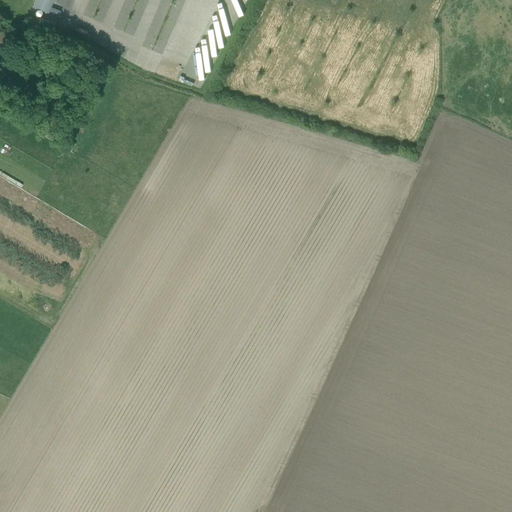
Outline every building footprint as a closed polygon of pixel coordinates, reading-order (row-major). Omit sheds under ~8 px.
[(232,0),(246,13),(250,8),(242,0),(232,0)] [(232,36),(237,31),(216,13),(212,18),(232,36)] [(208,27),(203,32),(226,54),(231,49),(208,27)] [(0,42),(7,44),(8,34),(0,32),(0,42)] [(194,52),(213,72),(217,67),(198,47),(194,52)] [(69,141),(65,149),(71,152),(75,144),(69,141)]
